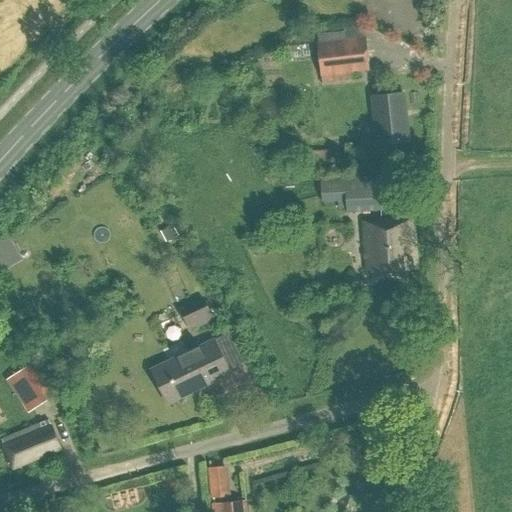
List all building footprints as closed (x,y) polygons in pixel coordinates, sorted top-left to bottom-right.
[(321,75),(350,72),(346,40),(318,43),(321,75)] [(378,144),(408,141),(403,93),(373,96),(378,144)] [(313,150),(313,164),(333,164),(333,150),(313,150)] [(345,202),(345,213),(383,211),(380,172),(319,176),(321,203),(345,202)] [(365,243),(368,273),(417,269),(416,256),(418,256),(415,218),(361,221),(363,243),(365,243)] [(175,225),(162,232),(168,243),(181,236),(177,230),(175,225)] [(180,311),(189,332),(213,321),(204,300),(180,311)] [(163,364),(178,397),(201,385),(202,388),(230,374),(213,339),(163,364)] [(19,373),(41,405),(57,394),(35,362),(19,373)] [(0,414),(9,412),(6,402),(0,403),(0,414)] [(60,449),(48,421),(2,439),(14,468),(60,449)] [(223,465),(202,468),(206,497),(227,495),(223,465)] [(205,505),(206,511),(245,511),(244,500),(205,505)]
